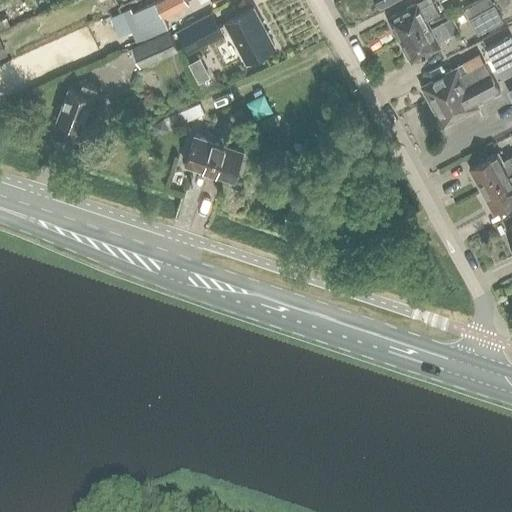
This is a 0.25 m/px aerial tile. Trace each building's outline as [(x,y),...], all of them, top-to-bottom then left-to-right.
[(159,0),(155,3),(133,14),(130,8),(86,27),(89,33),(125,17),(137,43),(145,39),(168,27),(163,18),(188,4),(185,0),(159,0)] [(502,21),(494,6),(490,0),(481,0),(464,10),(477,34),(502,21)] [(394,29),(400,40),(428,25),(426,21),(439,14),(432,1),(419,8),(417,3),(388,18),(390,21),(388,22),(392,30),(394,29)] [(253,8),(225,23),(246,62),(274,47),(253,8)] [(212,13),(177,32),(188,53),(206,43),(202,36),(219,26),(212,13)] [(0,31),(11,27),(7,17),(0,20),(0,31)] [(437,41),(450,35),(459,30),(452,17),(430,28),(428,25),(400,40),(405,50),(403,52),(408,59),(410,58),(411,62),(440,46),(437,41)] [(131,47),(140,67),(178,51),(170,30),(131,47)] [(485,49),(492,61),(492,62),(494,65),(498,66),(511,58),(511,39),(510,36),(485,49)] [(447,99),(490,75),(485,66),(485,65),(483,62),(466,71),(463,66),(457,69),(456,68),(452,71),(451,69),(444,73),(445,74),(437,79),(431,82),(423,87),(431,102),(444,94),(447,99)] [(447,99),(433,106),(444,125),(466,113),(467,114),(474,111),(473,109),(477,107),(477,105),(500,93),(490,75),(447,99)] [(97,87),(83,82),(80,90),(69,86),(57,118),(82,128),(97,87)] [(201,103),(179,111),(184,122),(206,114),(201,103)] [(209,172),(219,141),(195,133),(185,164),(209,172)] [(219,141),(209,172),(234,181),(244,150),(219,141)] [(481,190),(511,173),(511,159),(511,160),(504,164),(498,152),(469,168),(481,190)] [(511,173),(481,190),(494,212),(511,202),(511,173)]
